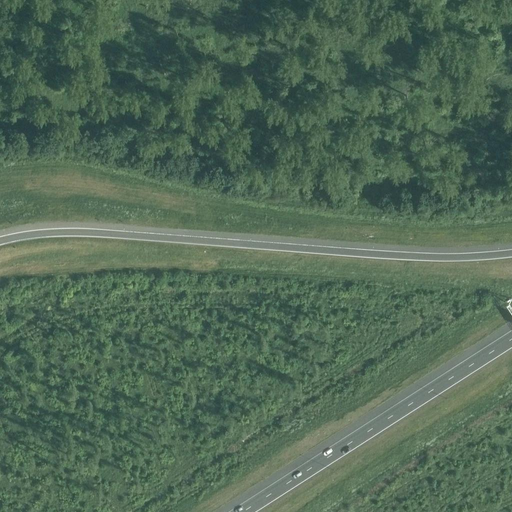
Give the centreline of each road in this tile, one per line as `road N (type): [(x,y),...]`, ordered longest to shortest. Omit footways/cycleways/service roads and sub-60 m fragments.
road 1 (motorway): [(511,254),(392,257),(99,234),(0,242)]
road 2 (motorway): [(511,341),(246,511)]
